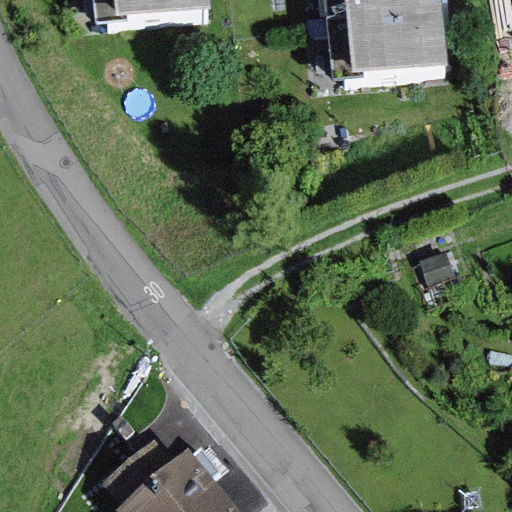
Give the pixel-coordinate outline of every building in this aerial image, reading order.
[(210,0),(114,0),(117,32),(212,23),(210,0)] [(441,0),(346,0),(348,28),(444,20),(441,0)] [(444,20),(348,28),(354,89),(449,81),(444,20)] [(123,511),(130,511),(183,468),(160,441),(103,488),(123,511)] [(234,511),(192,461),(183,468),(130,511),(234,511)]
